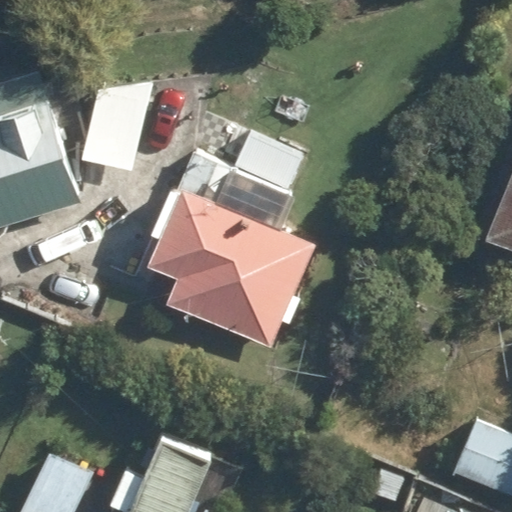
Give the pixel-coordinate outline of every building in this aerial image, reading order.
[(0,221),(93,192),(70,80),(65,81),(58,58),(0,74),(0,221)] [(225,152),(201,142),(166,220),(179,226),(165,257),(190,268),(177,296),(284,343),(296,315),(302,318),(315,288),(309,286),(333,232),(320,226),(335,193),(301,178),(315,148),(261,123),(258,129),(239,121),(225,152)] [(511,199),(500,228),(511,233),(511,199)] [(511,419),(482,407),(458,463),(511,486),(511,419)] [(155,433),(121,511),(190,511),(214,458),(217,450),(170,430),(155,433)] [(63,443),(29,511),(84,511),(107,464),(63,443)] [(412,471),(351,450),(340,480),(402,501),(412,471)]
